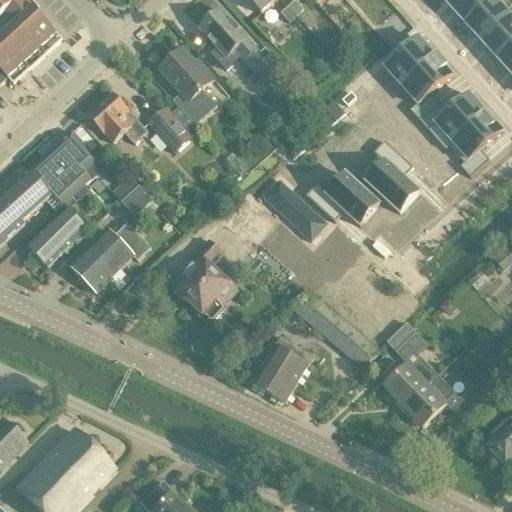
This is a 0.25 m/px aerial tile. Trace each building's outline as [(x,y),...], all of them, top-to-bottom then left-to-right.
[(34,13),(22,0),(0,0),(0,89),(9,82),(14,88),(63,43),(58,36),(35,12),(34,13)] [(279,0),(247,0),(262,16),(279,0)] [(455,0),(448,7),(465,26),(493,0),(455,0)] [(493,0),(465,26),(481,43),(510,18),(493,0)] [(295,2),(287,9),(297,19),(304,12),(295,2)] [(297,19),(287,9),(280,15),(290,26),(297,19)] [(265,60),(258,52),(222,12),(201,31),(228,60),(234,54),(245,66),(246,66),(269,92),(288,75),(271,55),(265,60)] [(511,20),(510,18),(481,43),(497,61),(511,47),(511,20)] [(326,48),(341,64),(356,51),(341,34),(326,48)] [(366,45),(378,58),(380,61),(390,51),(376,36),(366,45)] [(419,40),(385,71),(402,89),(436,59),(419,40)] [(511,47),(497,61),(511,77),(511,47)] [(196,128),(197,127),(218,108),(203,92),(215,82),(201,66),(199,68),(184,52),(161,72),(182,96),(175,103),(179,108),(178,109),(196,128)] [(436,59),(402,89),(419,108),(412,114),(421,123),(439,107),(430,97),(453,77),(444,67),(447,65),(439,56),(436,59)] [(149,135),(140,124),(115,96),(90,119),(107,138),(108,138),(115,145),(126,136),(136,147),(149,135)] [(439,107),(421,123),(429,133),(436,126),(453,145),(486,115),(470,96),(447,116),(439,107)] [(178,109),(171,115),(167,110),(149,126),(175,156),(193,140),(188,135),(196,128),(178,109)] [(486,115),(453,145),(470,163),(463,170),(471,179),(489,162),(481,153),(503,133),(495,123),(497,121),(489,112),(486,115)] [(338,131),(322,149),(334,160),(350,142),(338,131)] [(101,166),(91,155),(73,135),(0,201),(0,249),(25,226),(23,224),(52,198),(62,208),(92,181),(88,177),(101,166)] [(402,141),(393,149),(406,163),(415,155),(402,141)] [(386,164),(367,185),(400,216),(419,195),(403,180),(412,170),(383,143),(374,153),(386,164)] [(105,167),(96,183),(123,199),(132,183),(105,167)] [(282,167),(277,172),(285,179),(290,173),(282,167)] [(314,187),(305,198),(334,224),(343,214),(360,229),(379,208),(346,177),(326,198),(314,187)] [(281,184),(264,202),(313,247),(330,229),(281,184)] [(135,220),(153,203),(139,189),(121,205),(135,220)] [(72,243),(81,234),(64,216),(55,225),(54,224),(29,249),(48,269),(74,245),(72,243)] [(138,263),(152,250),(128,226),(115,239),(109,232),(72,269),(98,295),(134,259),(138,263)] [(222,308),(237,292),(211,269),(224,255),(210,242),(197,256),(201,260),(174,290),(177,294),(175,295),(184,303),(186,301),(203,317),(204,315),(212,323),(224,310),(222,308)] [(503,274),(511,266),(511,255),(507,250),(493,262),(503,274)] [(362,281),(346,267),(327,286),(371,324),(385,310),(394,317),(407,304),(400,297),(403,294),(374,269),(362,281)] [(379,352),(308,292),(291,311),(362,371),(379,352)] [(405,410),(438,377),(417,355),(426,346),(417,336),(398,354),(410,367),(386,390),(405,410)] [(286,406),(314,359),(281,339),(252,386),(286,406)] [(511,364),(507,360),(497,369),(506,379),(511,373),(511,364)] [(438,377),(405,410),(424,430),(448,407),(460,420),(480,401),(470,391),(460,401),(438,377)] [(0,422),(0,472),(27,446),(2,421),(0,422)] [(511,424),(488,446),(511,471),(511,470),(511,424)] [(72,433),(15,492),(35,511),(36,511),(93,453),(72,433)] [(93,453),(36,511),(77,511),(114,473),(93,453)] [(188,511),(167,495),(160,487),(135,510),(137,511),(188,511)]
